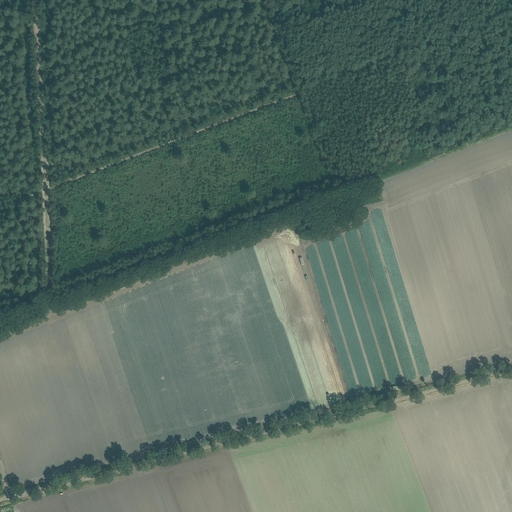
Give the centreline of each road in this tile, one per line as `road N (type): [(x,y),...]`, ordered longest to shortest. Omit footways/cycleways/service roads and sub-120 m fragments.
road 1 (track): [(0,499),(511,369)]
road 2 (track): [(49,288),(53,186),(34,0)]
